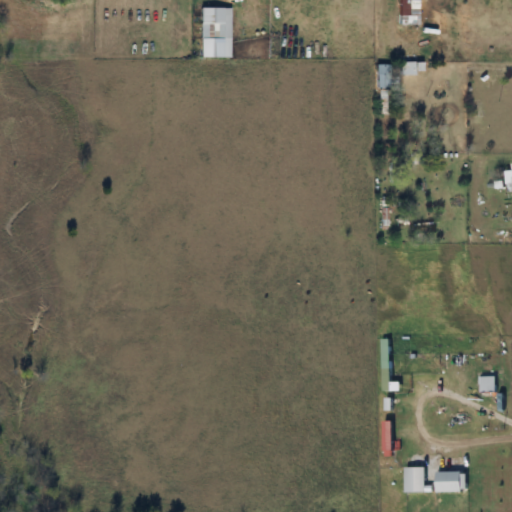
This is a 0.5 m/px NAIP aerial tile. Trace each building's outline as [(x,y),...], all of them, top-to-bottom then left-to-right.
[(409,0),(398,0),(399,14),(410,14),(409,0)] [(223,23),(201,23),(201,47),(223,47),(223,23)] [(377,104),(386,104),(386,85),(391,85),(391,64),(377,64),(377,104)] [(382,391),(391,391),(391,340),(382,340),(382,391)] [(467,493),(467,472),(438,472),(438,493),(467,493)]
